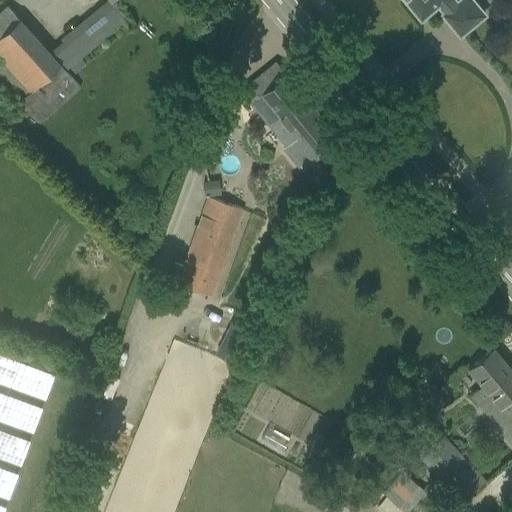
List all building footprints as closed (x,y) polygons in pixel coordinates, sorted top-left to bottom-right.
[(407,0),(421,17),(438,3),(446,12),(444,14),(461,34),(484,14),(472,0),(460,0),(457,3),(454,0),(407,0)] [(41,123),(81,87),(66,70),(69,67),(75,73),(85,64),(80,58),(128,19),(115,4),(91,23),(86,17),(61,37),(63,40),(49,51),(8,5),(0,12),(0,61),(0,62),(0,61),(0,91),(14,107),(21,100),(41,123)] [(339,137),(277,62),(241,92),(285,146),(296,137),(313,158),(339,137)] [(55,161),(42,149),(37,155),(50,166),(55,161)] [(220,179),(202,181),(204,196),(221,194),(220,179)] [(244,209),(208,196),(177,283),(213,296),(244,209)] [(511,369),(493,347),(467,368),(481,386),(470,394),(511,444),(511,369)] [(429,419),(406,442),(463,503),(488,480),(429,419)] [(317,432),(312,439),(319,444),(324,437),(317,432)] [(385,496),(405,511),(408,511),(426,490),(404,473),(385,496)]
